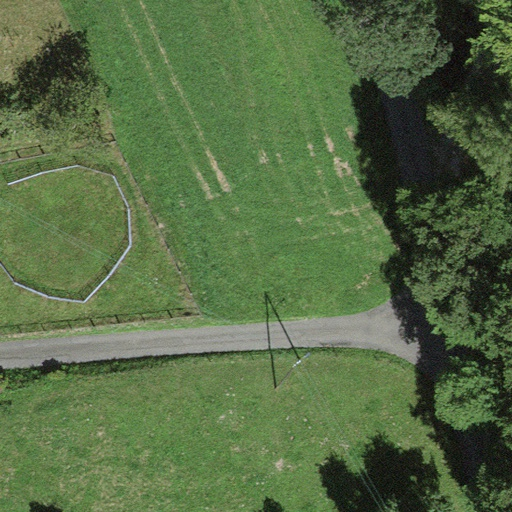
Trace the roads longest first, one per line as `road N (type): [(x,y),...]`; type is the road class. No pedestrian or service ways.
road 1 (residential): [(0,353),(222,332),(452,334)]
road 2 (track): [(428,164),(508,0)]
road 3 (residential): [(493,511),(452,334)]
road 4 (unclassified): [(360,0),(428,164)]
road 5 (residential): [(452,334),(428,164)]
